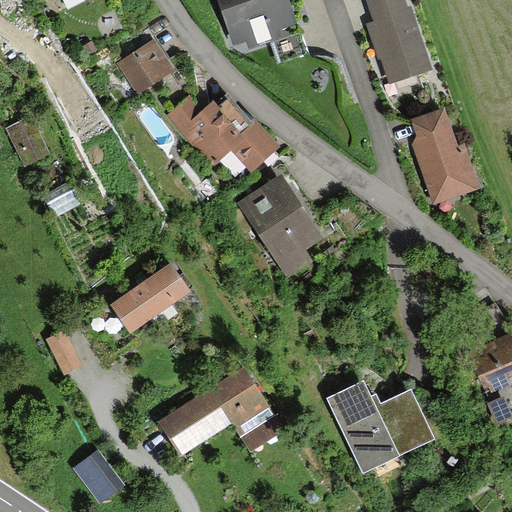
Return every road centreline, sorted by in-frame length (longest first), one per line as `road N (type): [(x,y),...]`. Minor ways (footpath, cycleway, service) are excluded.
road 1 (residential): [(166,0),(204,56),(278,133),(402,214)]
road 2 (residential): [(402,214),(320,0)]
road 3 (residential): [(402,214),(511,293)]
